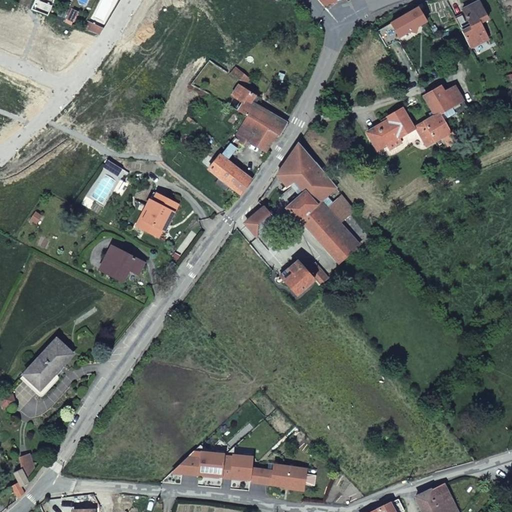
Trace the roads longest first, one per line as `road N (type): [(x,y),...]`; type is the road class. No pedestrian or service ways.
road 1 (tertiary): [(41,486),(291,134),(337,28)]
road 2 (unclassified): [(41,486),(190,487),(335,511)]
road 3 (unclassified): [(349,511),(511,458)]
